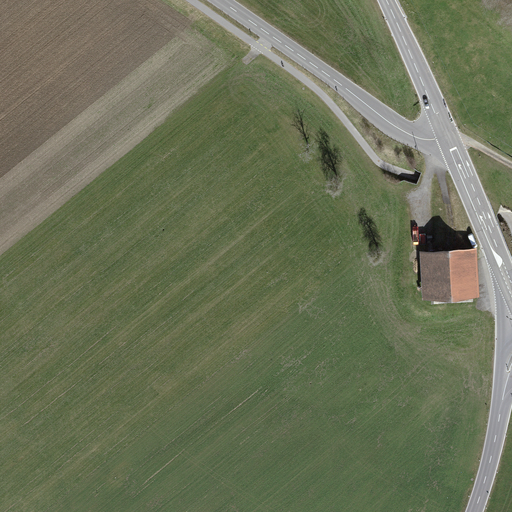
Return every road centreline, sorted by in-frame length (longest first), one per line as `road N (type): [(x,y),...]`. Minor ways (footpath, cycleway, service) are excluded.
road 1 (secondary): [(219,0),(384,120),(416,137),(447,135)]
road 2 (secondary): [(511,288),(447,135)]
road 3 (secondary): [(474,511),(511,361)]
road 4 (secondary): [(447,135),(387,0)]
